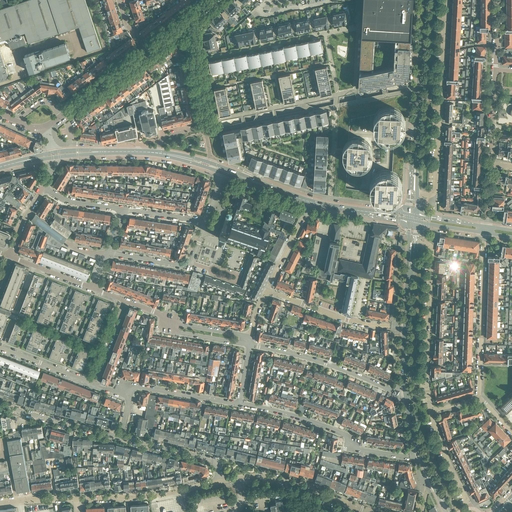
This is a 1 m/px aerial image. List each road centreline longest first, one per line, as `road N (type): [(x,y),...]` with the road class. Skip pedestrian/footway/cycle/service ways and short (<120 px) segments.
road 1 (residential): [(225,484),(155,497),(0,503)]
road 2 (residential): [(414,193),(435,188),(445,0)]
road 3 (residential): [(421,452),(359,453),(337,433),(238,404)]
road 4 (secondary): [(423,0),(414,193)]
road 5 (residential): [(431,410),(432,250),(415,243)]
road 6 (residential): [(486,233),(479,398)]
road 7 (residential): [(405,393),(248,344)]
road 8 (secondary): [(372,212),(311,202),(225,171)]
road 9 (residential): [(225,484),(280,480),(371,511)]
road 10 (residential): [(126,438),(0,402)]
road 11 (residential): [(250,337),(181,325),(125,301)]
